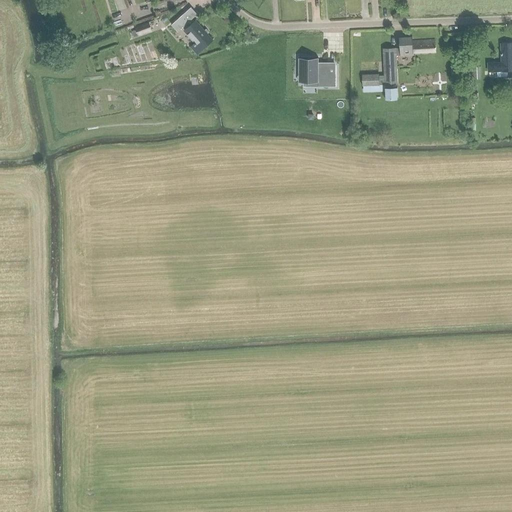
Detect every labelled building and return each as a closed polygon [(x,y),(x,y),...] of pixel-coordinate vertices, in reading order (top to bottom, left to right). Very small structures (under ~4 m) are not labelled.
[(196,53),(212,39),(194,19),(192,21),(190,18),(195,14),(189,8),(171,24),(177,31),(184,25),(186,27),(183,30),(195,43),(191,47),(196,53)] [(137,35),(150,30),(147,22),(134,27),(137,35)] [(362,86),(363,86),(363,92),(385,91),(386,99),(397,98),(397,87),(396,87),(396,84),(397,84),(396,56),(400,55),(400,56),(413,55),(413,52),(421,51),(421,52),(436,51),(435,43),(435,40),(412,41),(412,36),(399,37),(399,48),(396,48),(396,47),(383,48),(384,75),(379,75),(379,74),(362,75),(362,86)] [(511,42),(500,43),(501,62),(487,62),(487,71),(497,71),(497,77),(511,76),(511,42)] [(318,62),(318,58),(298,58),(298,72),(303,72),(303,82),(317,82),(317,87),(335,87),(335,74),(328,74),(328,66),(318,66),(318,62)] [(481,79),(480,66),(472,67),(473,79),(481,79)]
